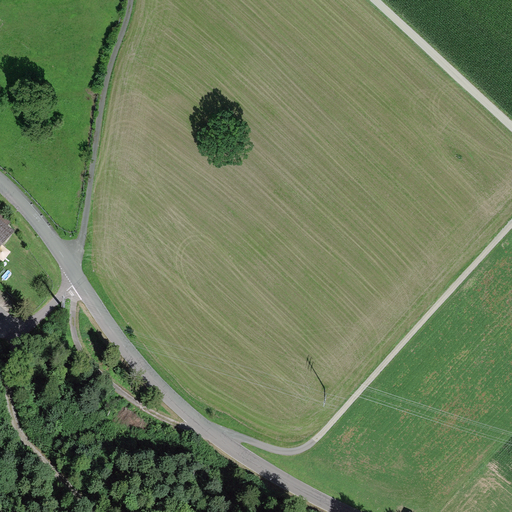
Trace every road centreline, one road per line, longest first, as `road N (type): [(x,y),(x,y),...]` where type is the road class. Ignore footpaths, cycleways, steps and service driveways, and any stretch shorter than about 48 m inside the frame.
road 1 (track): [(511,222),(311,442),(293,451),(208,431)]
road 2 (tertiary): [(78,279),(123,343),(208,431),(348,511)]
road 3 (track): [(64,258),(83,236),(99,118),(130,0)]
road 4 (track): [(6,337),(16,426),(92,511)]
road 5 (track): [(376,0),(511,123)]
road 6 (tertiary): [(0,185),(78,279)]
